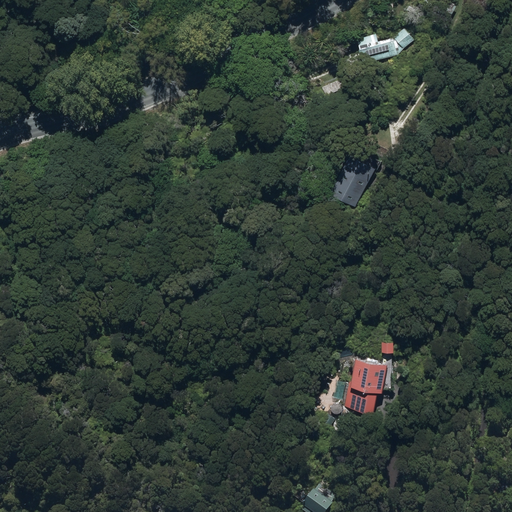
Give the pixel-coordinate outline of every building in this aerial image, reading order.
[(368,65),(408,51),(407,47),(414,38),(404,28),(397,36),(382,42),(378,29),(358,36),(368,65)] [(345,73),(325,84),(331,96),(351,85),(345,73)] [(364,205),(381,168),(349,154),(332,191),(364,205)] [(386,352),(396,352),(396,341),(384,341),(384,352),(386,352)] [(390,361),(358,355),(353,385),(365,387),(362,405),(381,409),(390,361)] [(315,511),(329,511),(336,504),(318,489),(306,504),(315,511)]
